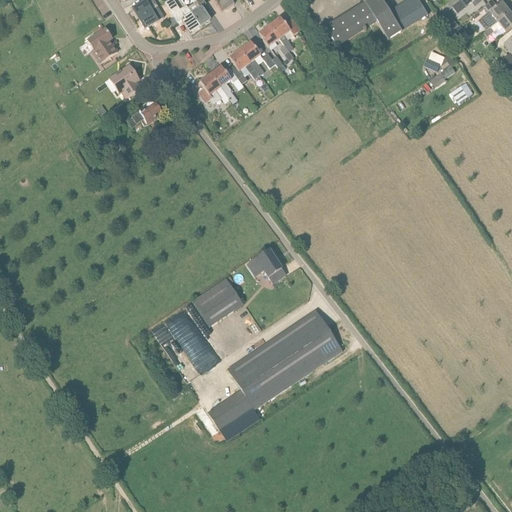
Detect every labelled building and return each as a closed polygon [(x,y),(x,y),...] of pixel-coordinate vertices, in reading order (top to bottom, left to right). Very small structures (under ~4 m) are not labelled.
[(149,0),(145,2),(132,10),(132,11),(133,11),(139,20),(156,9),(158,9),(152,0),(149,0)] [(190,34),(200,28),(187,9),(186,7),(179,11),(172,0),(171,0),(164,4),(169,13),(177,25),(181,22),(190,35),(191,34),(190,34)] [(193,0),(196,3),(187,9),(200,28),(209,22),(210,21),(201,9),(206,6),(201,0),(193,0)] [(229,0),(211,0),(221,14),(234,6),(229,0)] [(366,0),(363,2),(363,1),(362,1),(365,5),(325,30),(336,47),(355,36),(363,31),(364,33),(366,32),(364,30),(368,28),(375,23),(387,41),(388,41),(387,40),(392,37),(400,32),(400,33),(401,33),(400,32),(407,28),(423,18),(426,16),(427,18),(428,17),(416,0),(412,0),(389,14),(381,1),(382,0),(366,0)] [(457,15),(466,8),(465,8),(474,0),(481,0),(482,1),(483,0),(463,0),(461,2),(460,1),(451,8),(457,15)] [(496,8),(492,2),(483,10),(487,15),(477,23),(485,33),(510,14),(501,4),(496,8)] [(156,9),(139,20),(144,30),(144,31),(158,23),(162,20),(156,9)] [(171,21),(167,23),(171,29),(177,25),(169,13),(166,14),(171,21)] [(487,39),(493,33),(500,28),(505,34),(511,28),(511,17),(510,14),(485,33),(483,34),(487,39)] [(293,37),(297,34),(299,33),(291,21),(284,25),(280,20),(269,27),(279,41),(284,47),(289,54),(293,50),(289,44),(284,37),(290,33),(293,37)] [(263,41),(262,41),(268,49),(279,41),(269,27),(259,35),(263,41)] [(460,28),(451,35),(455,40),(464,33),(460,28)] [(117,53),(109,42),(111,40),(105,31),(94,38),(93,36),(87,40),(89,42),(87,43),(93,52),(92,53),(100,65),(117,53)] [(509,68),(511,65),(511,38),(504,46),(510,54),(502,60),(509,68)] [(261,57),(255,49),(254,50),(250,44),(240,52),(259,78),(263,75),(254,62),(261,57)] [(289,54),(284,47),(279,51),(284,57),(289,54)] [(230,71),(237,81),(241,86),(247,82),(243,77),(240,72),(245,68),(254,81),(259,78),(240,52),(229,59),(233,65),(233,66),(234,67),(230,71)] [(275,66),(271,61),(267,56),(262,60),(269,70),(272,68),(275,66)] [(286,70),(283,67),(276,58),(271,61),(275,66),(280,74),(286,70)] [(439,66),(426,60),(423,69),(435,74),(439,66)] [(126,101),(133,96),(141,90),(134,80),(137,78),(129,67),(109,81),(119,96),(122,95),(126,101)] [(210,76),(229,102),(234,99),(229,93),(231,92),(226,85),(231,82),(233,84),(237,81),(230,71),(225,74),(221,68),(210,76)] [(454,73),(451,68),(429,82),(434,89),(445,83),(443,79),(454,73)] [(204,89),(198,94),(206,104),(211,100),(209,97),(215,93),(225,106),(229,102),(210,76),(200,84),(204,89)] [(470,92),(466,85),(451,95),(458,105),(473,96),(470,92)] [(151,108),(149,105),(144,108),(146,112),(143,114),(143,113),(127,124),(131,131),(142,124),(145,129),(162,117),(161,116),(162,115),(163,114),(163,113),(163,112),(162,112),(162,111),(161,111),(161,110),(160,110),(159,110),(158,111),(155,106),(151,108)] [(120,120),(109,127),(114,134),(124,126),(120,120)] [(268,252),(251,264),(259,276),(263,273),(271,286),(285,277),(268,252)] [(226,281),(192,304),(209,329),(243,306),(226,281)] [(252,410),(254,412),(342,353),(315,312),(227,372),(241,392),(207,415),(219,433),(252,410)]
